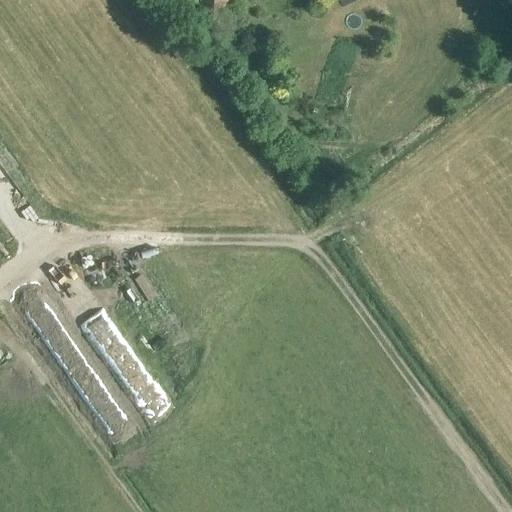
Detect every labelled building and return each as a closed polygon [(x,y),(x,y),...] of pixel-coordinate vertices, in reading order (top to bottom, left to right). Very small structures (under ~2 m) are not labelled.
[(192,0),(211,24),(239,3),(236,0),(192,0)] [(113,298),(99,308),(144,372),(158,362),(113,298)] [(80,355),(97,341),(87,329),(70,342),(80,355)] [(104,392),(121,383),(105,354),(88,363),(104,392)] [(130,361),(122,368),(141,393),(149,387),(130,361)] [(152,382),(164,399),(177,389),(165,373),(152,382)]
